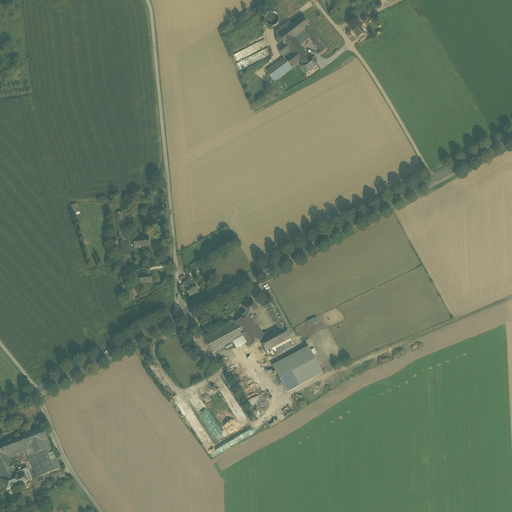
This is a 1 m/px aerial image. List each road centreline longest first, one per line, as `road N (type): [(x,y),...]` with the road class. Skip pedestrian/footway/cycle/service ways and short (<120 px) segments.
road 1 (primary): [(511,136),(183,313)]
road 2 (unclassified): [(146,0),(183,313)]
road 3 (track): [(312,0),(358,53),(432,178)]
road 4 (primary): [(183,313),(36,391)]
road 5 (unclassified): [(36,391),(68,467),(101,511)]
